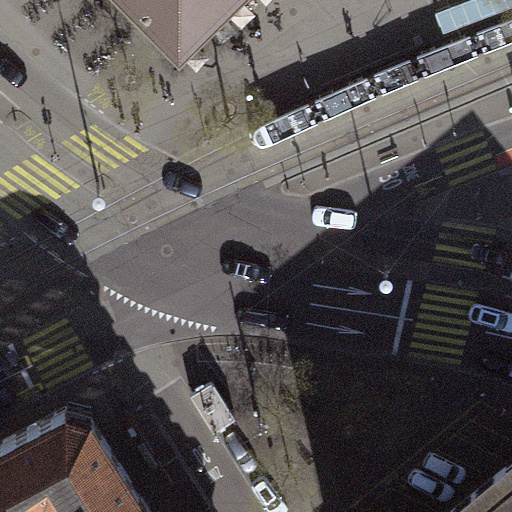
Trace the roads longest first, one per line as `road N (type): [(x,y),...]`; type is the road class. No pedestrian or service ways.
road 1 (primary): [(311,222),(210,198),(129,161),(0,59)]
road 2 (primary): [(205,275),(309,303),(511,339)]
road 3 (primary): [(0,162),(122,241),(205,275)]
road 4 (residential): [(118,326),(238,511)]
road 5 (tertiary): [(311,222),(511,141)]
road 6 (primary): [(511,255),(311,222)]
road 7 (secondary): [(0,381),(118,326)]
